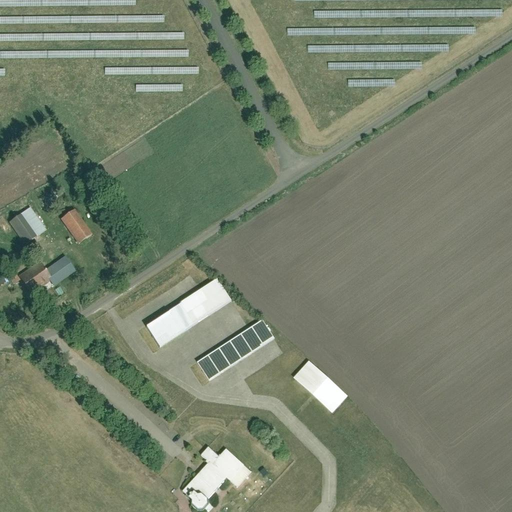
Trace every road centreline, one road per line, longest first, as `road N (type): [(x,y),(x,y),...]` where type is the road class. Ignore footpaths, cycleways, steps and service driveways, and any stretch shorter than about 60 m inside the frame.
road 1 (unclassified): [(296,176),(51,338),(0,336)]
road 2 (unclassified): [(511,32),(296,176)]
road 3 (unclassified): [(201,0),(296,176)]
